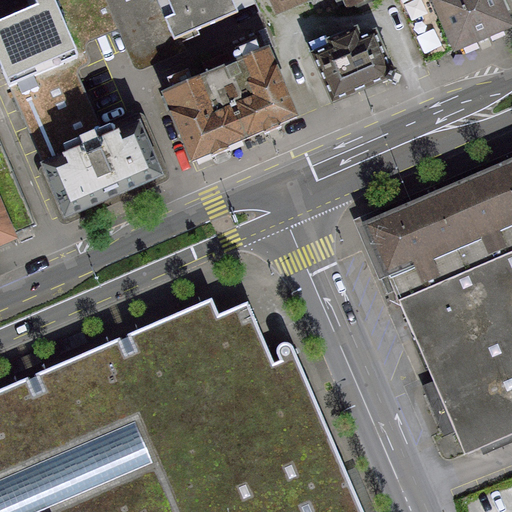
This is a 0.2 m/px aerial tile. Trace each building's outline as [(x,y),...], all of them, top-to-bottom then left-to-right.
[(162,176),(140,125),(97,144),(62,65),(78,59),(70,39),(128,14),(137,34),(132,36),(142,60),(199,37),(198,31),(238,14),(232,0),(34,0),(38,9),(0,27),(0,59),(68,217),(162,176)] [(264,0),(273,18),(312,0),(335,0),(343,16),(378,0),(264,0)] [(498,0),(434,0),(456,51),(510,27),(498,0)] [(328,48),(311,56),(332,104),(387,80),(391,70),(376,34),(361,41),(356,30),(326,43),(328,48)] [(229,65),(162,94),(192,164),(297,119),(268,50),(262,53),(256,38),(223,52),(229,65)] [(0,244),(14,239),(2,209),(25,199),(0,140),(0,244)] [(511,163),(366,227),(466,455),(511,435),(511,163)] [(216,323),(207,302),(0,392),(0,511),(359,511),(287,345),(266,354),(246,310),(216,323)]
